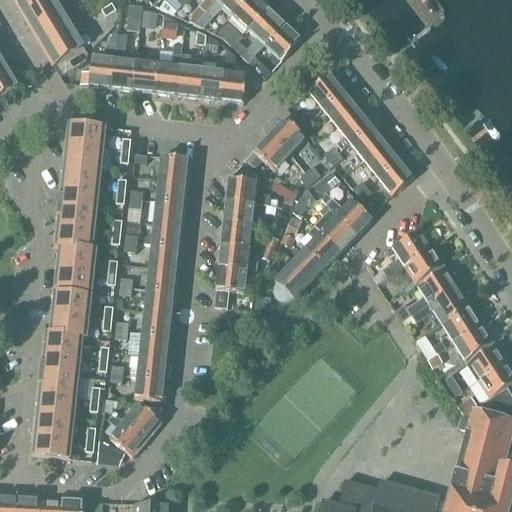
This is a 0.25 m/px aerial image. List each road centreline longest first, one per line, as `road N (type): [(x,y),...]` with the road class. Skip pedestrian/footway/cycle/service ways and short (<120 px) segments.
road 1 (residential): [(20,490),(121,495),(165,439),(199,169),(241,128)]
road 2 (residential): [(443,173),(352,269),(405,352),(408,376),(318,484),(309,511)]
road 3 (residential): [(20,490),(56,111)]
road 4 (residential): [(241,128),(56,111)]
road 5 (residential): [(443,173),(333,35)]
road 6 (residential): [(333,35),(241,128)]
road 7 (residential): [(511,276),(443,173)]
